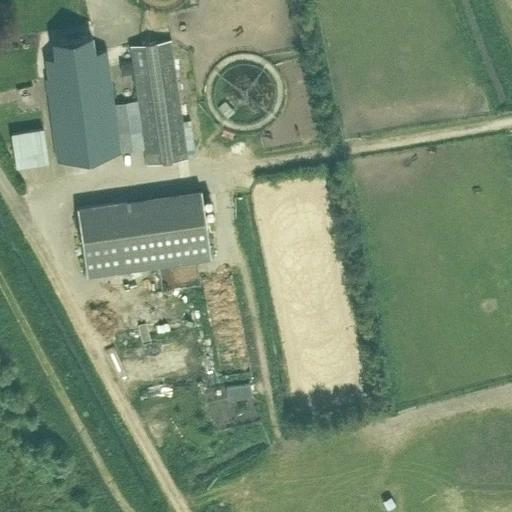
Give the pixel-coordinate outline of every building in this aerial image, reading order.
[(56,159),(118,150),(104,48),(92,49),(90,33),(51,38),(53,54),(45,55),(48,75),(45,76),(56,159)] [(145,163),(185,157),(169,38),(129,44),(145,163)] [(0,91),(0,102),(21,101),(20,90),(0,91)] [(209,256),(200,195),(76,213),(85,274),(209,256)] [(117,310),(108,313),(113,334),(123,332),(117,310)] [(162,331),(190,325),(188,317),(161,324),(162,331)]
